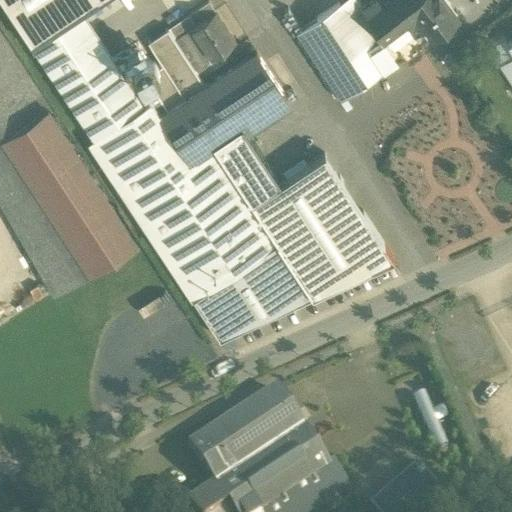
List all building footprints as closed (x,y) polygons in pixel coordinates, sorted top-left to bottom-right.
[(3,0),(31,43),(81,10),(96,0),(3,0)] [(208,0),(207,0),(188,13),(194,23),(215,10),(208,0)] [(383,0),(380,3),(378,0),(372,0),(362,6),(358,0),(353,0),(345,6),(342,1),(298,30),(341,96),(396,60),(395,58),(401,54),(403,54),(410,49),(416,45),(416,42),(425,36),(426,37),(456,14),(445,0),(383,0)] [(188,159),(159,114),(159,113),(149,98),(142,103),(81,10),(31,43),(93,137),(88,140),(192,296),(276,241),(277,240),(251,201),(213,143),(188,159)] [(234,40),(215,10),(194,23),(190,26),(210,56),(217,52),(234,40)] [(188,13),(167,27),(193,67),(210,56),(190,26),(194,23),(188,13)] [(193,67),(167,27),(147,40),(162,63),(158,65),(158,68),(158,71),(157,73),(156,75),(155,77),(152,79),(150,80),(149,81),(166,108),(204,84),(199,75),(193,67)] [(0,30),(0,207),(50,295),(135,240),(0,30)] [(511,39),(507,42),(511,50),(511,55),(498,64),(511,84),(511,39)] [(159,113),(159,114),(188,159),(213,143),(240,125),(285,95),(255,50),(204,84),(159,113)] [(210,56),(193,67),(199,75),(222,60),(217,52),(210,56)] [(158,71),(158,68),(158,65),(157,64),(156,61),(154,59),(150,57),(145,56),(140,57),(138,58),(135,61),(135,62),(133,64),(133,66),(133,69),(133,71),(133,72),(134,73),(134,75),(135,76),(136,77),(137,79),(139,80),(141,81),(143,81),(146,81),(149,81),(150,80),(152,79),(155,77),(156,75),(157,73),(158,71)] [(213,143),(251,201),(277,240),(276,241),(311,294),(393,257),(324,153),(279,183),(240,125),(213,143)] [(276,241),(192,296),(219,337),(311,294),(276,241)] [(327,467),(276,390),(189,447),(214,486),(188,504),(193,511),(219,511),(229,506),(232,511),(310,511),(347,488),(352,477),(340,459),(332,464),(331,464),(327,467)] [(423,397),(413,401),(436,454),(447,449),(437,426),(448,422),(442,409),(431,414),(423,397)] [(417,463),(378,497),(391,511),(397,511),(433,481),(417,463)] [(391,511),(378,497),(369,505),(375,511),(391,511)]
